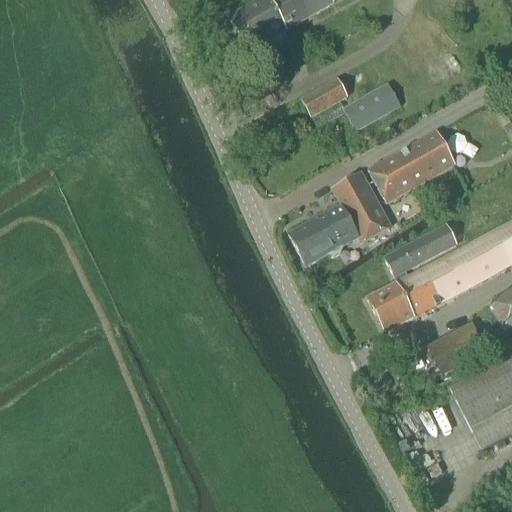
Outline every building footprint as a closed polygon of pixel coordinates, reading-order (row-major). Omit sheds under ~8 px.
[(259,0),(248,6),(234,15),(226,19),(246,54),(267,42),(275,44),(282,40),(283,33),(342,0),(259,0)] [(335,82),(299,102),(309,119),(345,99),(335,82)] [(398,109),(386,87),(343,111),(355,133),(398,109)] [(511,129),(509,124),(502,128),(506,136),(511,132),(511,129)] [(433,134),(366,173),(384,206),(452,167),(433,134)] [(331,191),(339,207),(286,236),(304,269),(325,258),(332,260),(340,256),(342,249),(356,241),(359,246),(388,230),(382,218),(359,176),(331,191)] [(511,222),(405,280),(402,274),(453,246),(443,228),(382,261),(395,285),(365,301),(383,336),(511,267),(511,222)] [(469,325),(425,349),(440,378),(485,355),(469,325)] [(511,355),(448,389),(471,433),(480,452),(511,435),(511,355)]
